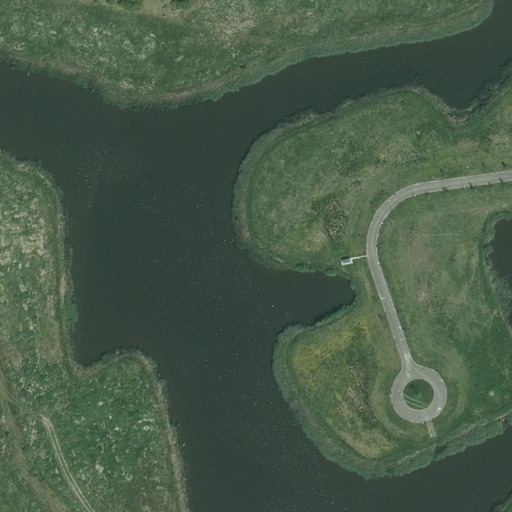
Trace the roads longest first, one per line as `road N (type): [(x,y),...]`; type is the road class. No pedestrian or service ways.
road 1 (residential): [(511,175),(403,193),(376,222),(373,262),(409,371)]
road 2 (track): [(56,511),(23,461),(0,387)]
road 3 (residential): [(409,371),(440,385),(434,411),(407,414),(397,403),(399,382)]
